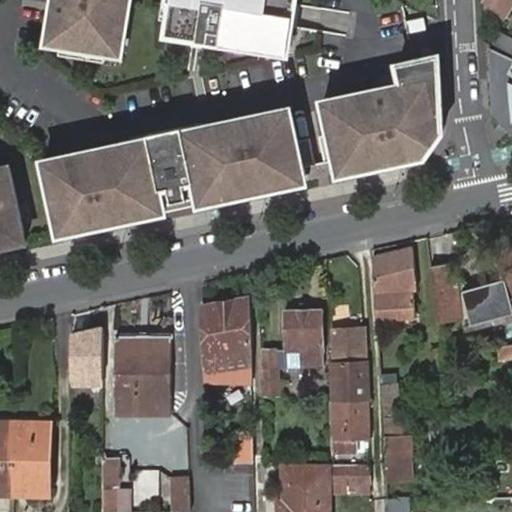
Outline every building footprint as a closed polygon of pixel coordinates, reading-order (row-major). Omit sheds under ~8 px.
[(132,0),(55,0),(48,44),(123,56),(132,0)] [(174,0),(169,33),(290,52),(298,0),(174,0)] [(511,0),(483,0),(482,3),(506,18),(511,7),(511,0)] [(425,17),(407,21),(409,33),(427,30),(425,17)] [(511,134),(511,74),(510,74),(511,70),(511,59),(490,50),(492,46),(488,45),(492,116),(511,134)] [(325,100),(341,174),(427,155),(445,131),(441,54),(401,63),(405,83),(325,100)] [(155,137),(49,159),(65,234),(312,181),(296,106),(190,129),(189,126),(155,133),(155,137)] [(10,166),(0,167),(0,247),(2,247),(0,237),(0,236),(25,232),(10,166)] [(26,242),(25,232),(0,236),(0,237),(2,247),(26,242)] [(511,246),(497,250),(504,278),(460,290),(469,322),(511,310),(511,246)] [(412,249),(372,257),(373,276),(371,276),(374,320),(412,317),(412,306),(417,306),(412,249)] [(450,264),(428,268),(436,329),(460,323),(456,302),(450,264)] [(246,298),(200,305),(203,372),(211,371),(211,362),(234,359),(234,368),(248,366),(246,298)] [(321,352),(319,308),(285,310),(285,351),(298,351),(298,360),(320,360),(320,352),(321,352)] [(87,335),(72,338),(71,387),(102,385),(102,328),(87,331),(87,335)] [(332,364),(333,399),(365,398),(364,370),(363,362),(361,329),(331,331),(332,364)] [(484,333),(438,341),(440,357),(487,349),(484,333)] [(115,335),(114,401),(134,402),(134,414),(169,414),(170,335),(115,335)] [(511,345),(498,348),(499,356),(511,353),(511,345)] [(211,371),(234,368),(234,359),(211,362),(211,371)] [(394,382),(378,383),(380,417),(396,416),(394,382)] [(249,394),(249,384),(235,384),(235,395),(249,394)] [(333,399),(334,437),(356,436),(366,436),(365,398),(333,399)] [(134,402),(114,401),(114,414),(134,414),(134,402)] [(0,493),(12,494),(14,421),(0,421),(0,493)] [(48,421),(14,421),(12,494),(48,495),(48,421)] [(233,434),(233,464),(251,463),(250,433),(233,434)] [(329,437),(330,461),(330,467),(357,466),(356,436),(334,437),(329,437)] [(406,437),(382,439),(383,457),(407,457),(406,437)] [(407,457),(383,457),(384,480),(409,480),(407,457)] [(117,459),(102,459),(102,487),(113,487),(117,487),(117,459)] [(357,466),(330,467),(331,484),(368,483),(367,466),(357,466)] [(327,511),(327,468),(289,469),(289,488),(282,488),(282,504),(275,504),(275,511),(327,511)] [(186,477),(172,478),(173,511),(188,511),(186,477)] [(113,487),(102,487),(101,511),(103,511),(113,511),(113,487)] [(385,498),(386,511),(403,511),(402,498),(385,498)]
